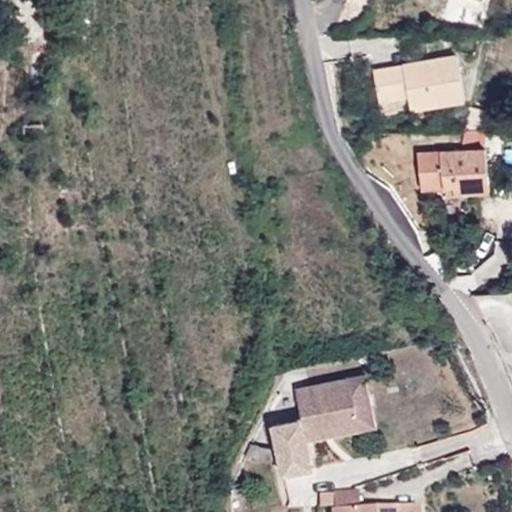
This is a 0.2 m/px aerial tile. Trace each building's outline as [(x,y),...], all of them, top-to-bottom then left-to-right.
[(0,0),(0,19),(15,17),(14,0),(0,0)] [(379,109),(392,106),(390,91),(408,88),(410,103),(412,114),(464,103),(458,63),(374,77),(379,109)] [(390,91),(392,106),(410,103),(408,88),(390,91)] [(34,123),(15,125),(15,138),(34,137),(34,123)] [(465,132),(467,152),(489,150),(488,130),(465,132)] [(423,191),(451,189),(461,189),(462,200),(491,197),(487,151),(420,157),(423,191)] [(461,189),(451,189),(452,201),(462,200),(461,189)] [(368,371),(359,373),(368,416),(331,424),(333,434),(379,424),(368,371)] [(359,373),(297,386),(304,416),(273,422),(281,463),(314,456),(311,438),(333,434),(331,424),(368,416),(359,373)] [(314,456),(281,463),(284,473),(317,466),(314,456)] [(335,490),(335,506),(361,505),(360,489),(335,490)] [(321,491),(321,504),(331,504),(331,491),(321,491)] [(335,506),(331,506),(331,511),(421,511),(421,502),(361,505),(335,506)]
